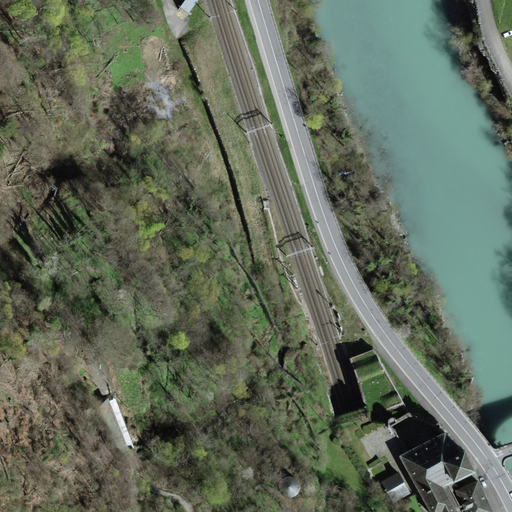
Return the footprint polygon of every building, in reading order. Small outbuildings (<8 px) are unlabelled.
[(186,0),(179,11),(187,16),(197,0),(186,0)] [(120,455),(124,453),(134,449),(114,401),(109,403),(107,399),(98,402),(120,455)] [(456,457),(445,435),(409,455),(405,457),(434,511),(459,511),(446,487),(471,473),(461,454),(456,457)] [(143,473),(134,449),(124,453),(133,477),(138,475),(143,473)] [(410,495),(396,472),(382,481),(396,503),(410,495)] [(288,478),(287,478),(286,478),(285,479),(284,479),(284,480),(283,480),(282,481),(281,482),(280,483),(280,485),(279,487),(279,488),(279,489),(280,491),(280,492),(281,493),(282,494),(283,495),(284,496),(285,497),(287,497),(289,497),(291,497),(293,497),(294,496),(295,495),(296,494),(297,493),(298,492),(298,491),(299,489),(299,487),(299,485),(298,484),(298,483),(297,482),(296,481),(295,480),(295,479),(293,479),(292,478),(290,478),(289,478),(288,478)] [(492,511),(477,481),(456,491),(465,511),(492,511)]
